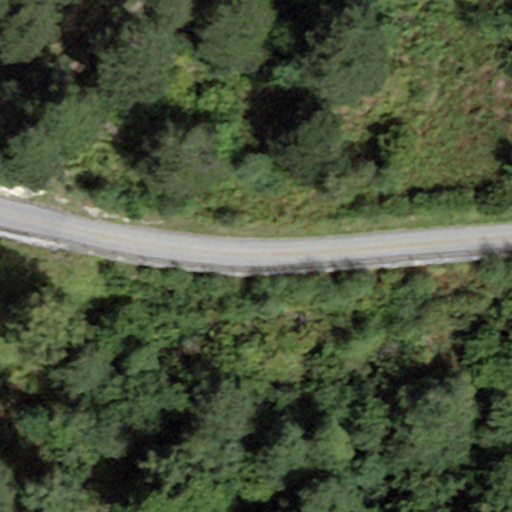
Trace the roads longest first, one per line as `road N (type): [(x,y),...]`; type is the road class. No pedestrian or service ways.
road 1 (unclassified): [(511,238),(222,255),(138,246),(0,215)]
road 2 (track): [(0,109),(134,0)]
